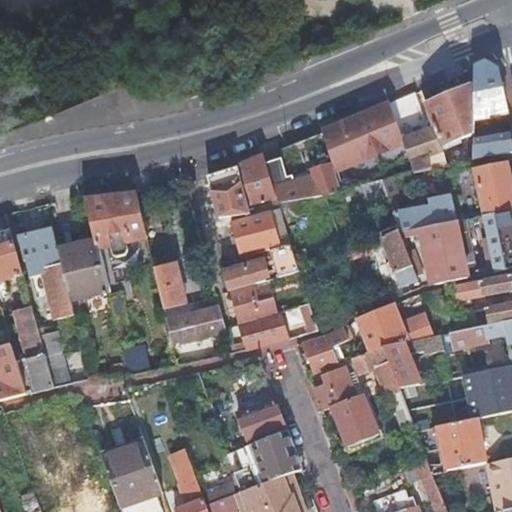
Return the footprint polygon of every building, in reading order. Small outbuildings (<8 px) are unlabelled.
[(473,123),(507,116),(498,72),(486,64),(474,69),(474,86),(473,123)] [(432,124),(441,147),(473,133),(473,123),(474,86),(425,106),(426,108),(427,107),(432,124)] [(407,97),(389,105),(403,143),(408,158),(413,173),(414,174),(447,166),(441,147),(432,124),(428,126),(430,132),(428,132),(414,94),(407,97)] [(389,105),(360,117),(373,156),(397,146),(403,143),(389,105)] [(373,156),(360,117),(341,125),(321,133),(332,165),(338,188),(342,194),(356,190),(366,212),(384,206),(382,197),(386,196),(381,181),(380,179),(380,177),(357,185),(353,187),(350,174),(357,172),(354,161),(350,156),(359,152),(366,167),(375,163),(373,156)] [(473,139),(473,162),(503,156),(501,136),(492,136),(491,132),(485,133),(485,138),(473,139)] [(403,143),(397,146),(402,160),(408,158),(403,143)] [(264,163),(262,156),(252,160),(238,167),(246,195),(249,206),(276,199),(275,196),(264,163)] [(376,166),(380,177),(380,179),(413,173),(408,158),(402,160),(376,166)] [(281,159),(264,163),(275,196),(291,192),(281,159)] [(313,195),(338,188),(332,165),(311,172),(316,187),(311,188),(313,195)] [(484,218),(511,211),(511,189),(508,170),(475,177),(484,218)] [(250,211),(249,206),(246,195),(239,197),(232,172),(225,174),(206,180),(217,220),(250,211)] [(463,188),(460,173),(446,176),(457,224),(475,219),(473,210),(467,211),(462,189),(463,188)] [(387,179),(381,181),(386,196),(388,201),(394,199),(387,179)] [(137,202),(135,194),(112,197),(85,200),(95,243),(97,251),(110,248),(112,257),(115,259),(124,257),(126,253),(125,246),(129,240),(131,242),(146,238),(144,230),(137,202)] [(152,200),(137,202),(144,230),(158,227),(152,200)] [(417,232),(450,225),(446,205),(393,215),(401,235),(417,232)] [(511,270),(511,211),(484,218),(488,239),(483,241),(484,247),(490,246),(495,274),(511,270)] [(270,252),(285,248),(283,243),(278,245),(269,213),(232,223),(243,261),(270,252)] [(397,233),(393,223),(382,226),(386,237),(397,233)] [(467,279),(455,224),(450,225),(417,232),(418,237),(424,236),(434,286),(467,279)] [(22,275),(10,231),(0,233),(0,293),(5,292),(2,281),(22,275)] [(71,303),(70,301),(58,250),(53,232),(19,240),(24,262),(42,258),(45,269),(45,270),(55,313),(61,312),(60,306),(71,303)] [(400,235),(399,234),(381,240),(399,289),(418,282),(416,277),(407,253),(400,235)] [(107,292),(97,251),(95,243),(58,250),(70,301),(107,292)] [(375,253),(372,243),(344,253),(346,259),(350,257),(353,261),(375,253)] [(279,279),(299,273),(291,247),(285,248),(270,252),(279,279)] [(412,251),(407,253),(416,277),(421,275),(412,251)] [(154,271),(163,310),(186,305),(176,266),(154,271)] [(262,266),(223,276),(228,293),(231,292),(252,286),(271,281),(270,276),(265,277),(262,266)] [(511,276),(453,289),(457,304),(511,291),(511,304),(487,310),(490,327),(511,322),(511,276)] [(257,305),(252,286),(231,292),(240,325),(260,319),(257,305)] [(273,301),(257,305),(260,319),(276,315),(273,301)] [(166,322),(201,314),(198,302),(186,305),(163,310),(166,322)] [(292,335),(314,331),(309,304),(286,309),(292,335)] [(319,334),(337,325),(329,304),(311,310),(319,334)] [(36,393),(54,389),(39,337),(31,308),(14,312),(36,393)] [(366,356),(382,350),(405,340),(407,344),(421,342),(425,341),(424,331),(403,335),(393,308),(373,316),(358,323),(368,348),(364,351),(366,356)] [(226,333),(220,309),(201,314),(166,322),(172,346),(226,333)] [(249,351),(288,341),(278,314),(276,315),(260,319),(240,325),(249,351)] [(472,331),(456,334),(460,350),(492,344),(491,340),(504,337),(506,344),(502,345),(503,348),(507,348),(509,356),(495,359),(494,354),(447,364),(449,376),(511,363),(511,322),(490,327),(472,331)] [(315,376),(336,368),(344,364),(338,348),(349,342),(343,330),(324,339),(303,345),(315,376)] [(54,389),(90,381),(84,357),(61,363),(53,333),(39,337),(54,389)] [(405,345),(382,350),(396,385),(398,391),(419,387),(409,357),(425,353),(426,356),(445,353),(443,344),(442,337),(425,341),(421,342),(405,345)] [(122,347),(125,369),(149,365),(145,343),(122,347)] [(0,402),(25,396),(15,364),(10,346),(0,349),(0,402)] [(396,385),(382,350),(366,356),(360,358),(351,362),(355,375),(358,376),(374,371),(381,390),(396,385)] [(314,393),(322,413),(331,409),(356,400),(345,372),(322,380),(325,389),(314,393)] [(398,391),(396,385),(381,390),(383,397),(388,399),(400,429),(411,426),(398,391)] [(483,420),(511,413),(511,401),(510,402),(509,395),(479,401),(483,420)] [(356,400),(331,409),(346,448),(377,437),(363,397),(356,400)] [(464,401),(426,407),(428,423),(466,417),(464,401)] [(249,448),(285,434),(273,403),(237,417),(249,448)] [(445,468),(428,469),(432,478),(486,466),(476,422),(431,432),(431,437),(439,436),(445,468)] [(283,478),(291,475),(299,472),(285,434),(249,448),(256,467),(234,475),(235,480),(241,494),(283,478)] [(100,458),(118,511),(163,495),(146,447),(119,456),(117,452),(100,458)] [(207,511),(205,507),(203,502),(200,494),(195,480),(185,452),(170,458),(181,485),(178,486),(187,508),(177,511),(207,511)] [(511,460),(486,466),(495,511),(498,511),(511,509),(511,460)] [(404,469),(406,475),(410,486),(421,482),(432,478),(428,469),(425,461),(404,469)] [(404,469),(393,473),(395,479),(406,475),(404,469)] [(292,497),(297,511),(304,511),(291,475),(283,478),(290,498),(292,497)] [(283,478),(241,494),(234,497),(239,511),(297,511),(292,497),(290,498),(283,478)] [(445,511),(432,478),(421,482),(432,511),(445,511)] [(203,502),(205,507),(234,497),(241,494),(235,480),(200,494),(203,502)] [(376,511),(419,511),(418,509),(416,510),(412,501),(408,503),(404,493),(374,504),(376,511)]
